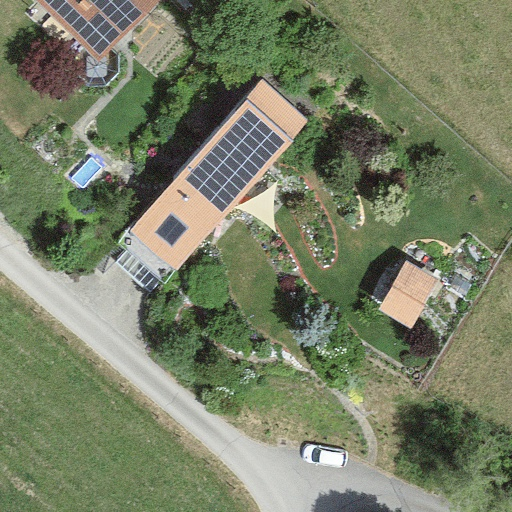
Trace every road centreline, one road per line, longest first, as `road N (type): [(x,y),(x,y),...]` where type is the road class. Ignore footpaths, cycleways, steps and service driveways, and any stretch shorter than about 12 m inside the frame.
road 1 (residential): [(306,493),(0,241)]
road 2 (residential): [(306,493),(321,484),(368,486),(427,511)]
